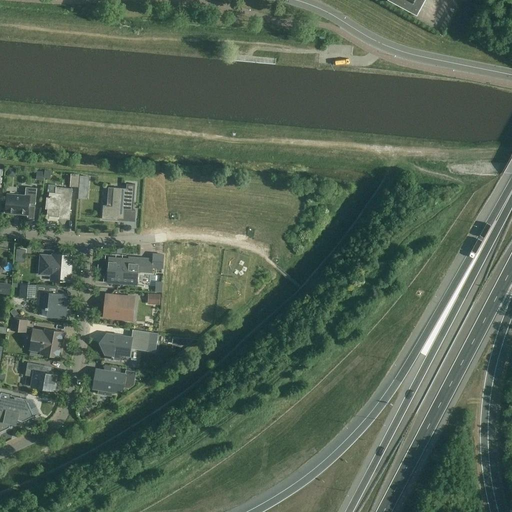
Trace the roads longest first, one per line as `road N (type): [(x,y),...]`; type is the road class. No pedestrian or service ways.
road 1 (motorway): [(511,187),(376,412),(304,482),(255,511)]
road 2 (motorway): [(511,195),(348,511)]
road 3 (motorway): [(383,511),(511,267)]
road 4 (residential): [(0,454),(47,430),(66,408),(86,239)]
road 5 (tertiary): [(293,0),(410,55),(511,75)]
road 6 (motorway): [(494,511),(485,401),(511,300)]
